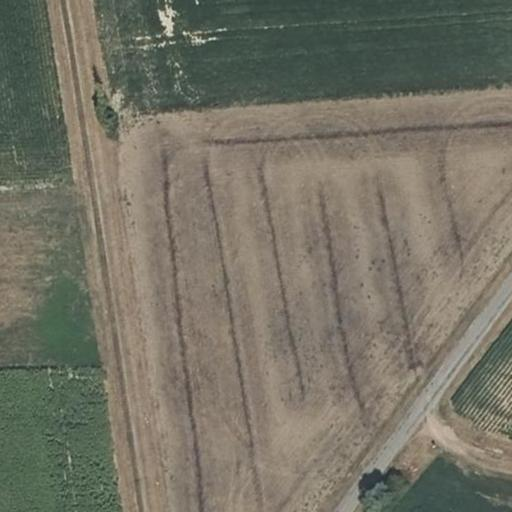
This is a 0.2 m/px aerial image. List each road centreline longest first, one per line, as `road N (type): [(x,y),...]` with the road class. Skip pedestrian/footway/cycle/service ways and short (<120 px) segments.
road 1 (track): [(62,0),(144,511)]
road 2 (unclassified): [(511,276),(340,511)]
